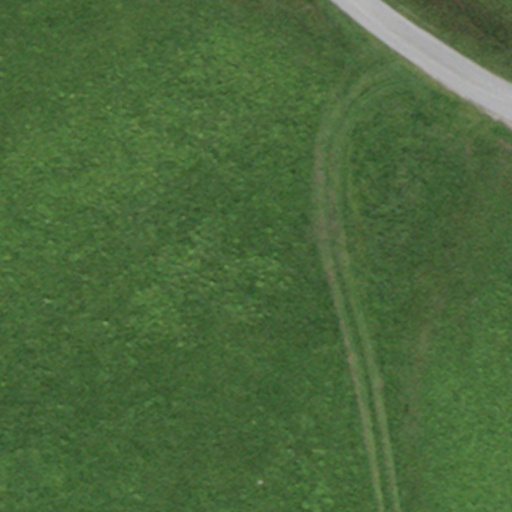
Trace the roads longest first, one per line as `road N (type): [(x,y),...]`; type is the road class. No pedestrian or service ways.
road 1 (track): [(481,86),(381,131),(355,212),(390,511)]
road 2 (track): [(362,0),(511,104)]
